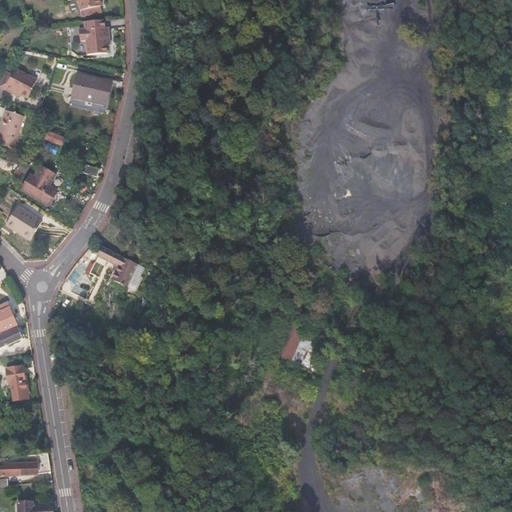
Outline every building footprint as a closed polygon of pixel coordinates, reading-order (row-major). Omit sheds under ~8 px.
[(77,0),(80,11),(101,7),(99,0),(77,0)] [(106,29),(105,22),(85,23),(85,31),(79,31),(81,43),(86,42),(88,56),(107,55),(107,47),(106,41),(110,41),(109,29),(106,29)] [(0,84),(8,89),(19,70),(16,68),(14,73),(7,69),(2,78),(0,82),(0,84)] [(38,80),(19,70),(8,89),(14,92),(15,90),(21,93),(29,97),(38,80)] [(103,107),(108,87),(90,82),(90,80),(74,76),(68,97),(103,107)] [(0,143),(15,148),(25,116),(6,111),(0,132),(0,143)] [(59,144),(63,137),(48,130),(45,137),(59,144)] [(25,173),(29,165),(21,160),(17,168),(25,173)] [(10,172),(13,166),(4,162),(1,168),(10,172)] [(96,177),(98,169),(85,165),(83,172),(96,177)] [(47,186),(54,174),(41,166),(25,191),(47,204),(55,191),(47,186)] [(28,240),(41,222),(17,206),(5,225),(28,240)] [(137,265),(111,250),(106,260),(120,267),(113,280),(127,286),(137,265)] [(0,332),(16,325),(8,308),(6,303),(0,305),(0,332)] [(78,324),(79,316),(62,316),(62,325),(78,324)] [(285,317),(271,354),(319,372),(333,335),(285,317)] [(0,347),(22,338),(17,328),(0,335),(0,347)] [(26,398),(22,366),(6,368),(7,383),(10,383),(13,400),(26,398)] [(0,474),(36,474),(36,463),(3,464),(3,467),(0,466),(0,474)] [(51,511),(51,505),(32,505),(32,501),(17,501),(16,511),(51,511)]
